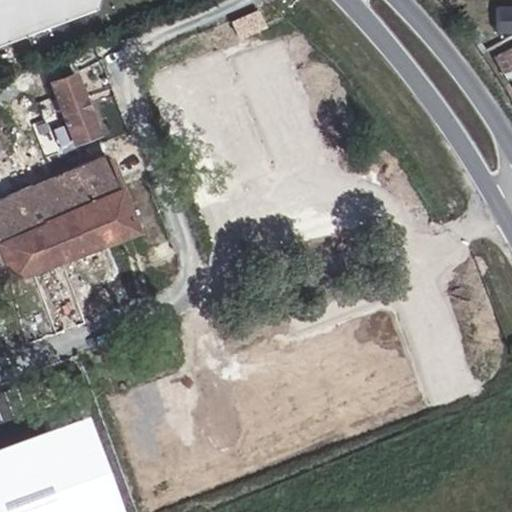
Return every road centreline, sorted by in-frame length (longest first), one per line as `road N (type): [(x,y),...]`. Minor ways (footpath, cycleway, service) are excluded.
road 1 (unknown): [(511,216),(315,277),(186,300),(105,120)]
road 2 (secondary): [(373,0),(418,47),(511,181)]
road 3 (unknown): [(407,0),(511,135)]
